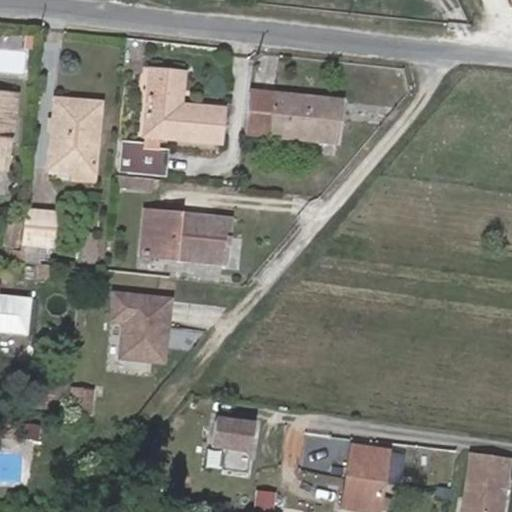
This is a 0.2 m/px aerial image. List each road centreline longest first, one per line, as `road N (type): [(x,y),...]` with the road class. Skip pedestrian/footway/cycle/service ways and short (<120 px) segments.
road 1 (unclassified): [(0,0),(511,53)]
road 2 (unknown): [(511,447),(340,422)]
